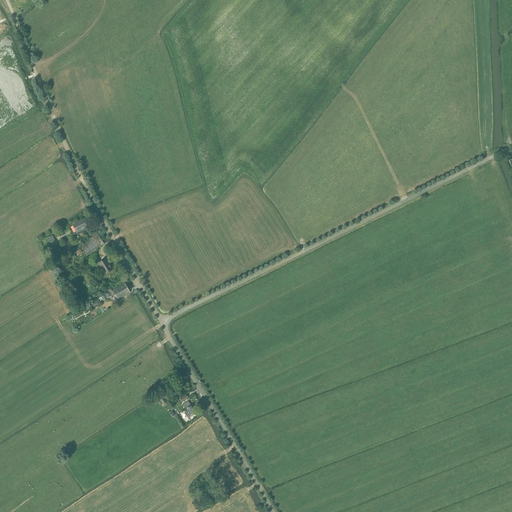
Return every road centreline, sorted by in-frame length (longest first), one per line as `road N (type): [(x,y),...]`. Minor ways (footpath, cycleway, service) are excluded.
road 1 (unclassified): [(161,324),(511,146)]
road 2 (track): [(99,211),(6,0)]
road 3 (unclassified): [(273,511),(161,324)]
road 4 (unclassified): [(161,324),(99,211)]
